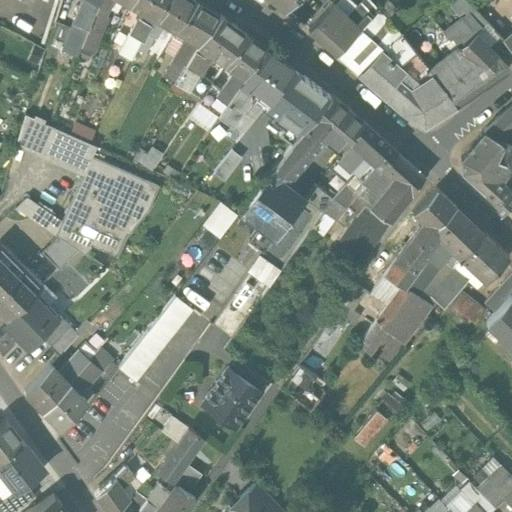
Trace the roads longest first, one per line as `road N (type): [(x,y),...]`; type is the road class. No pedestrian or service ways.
road 1 (residential): [(189,511),(437,166)]
road 2 (residential): [(232,0),(346,80),(427,157)]
road 3 (residential): [(0,382),(88,511)]
